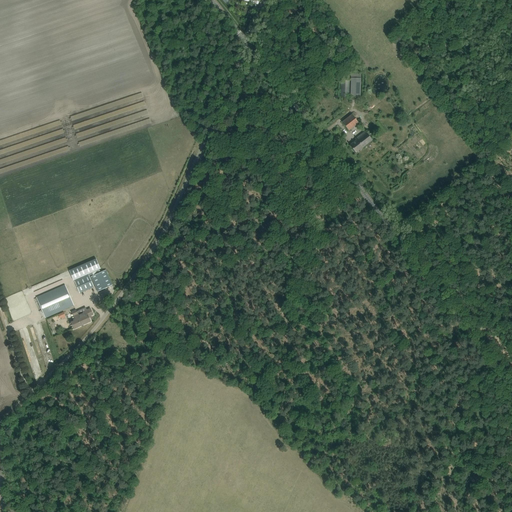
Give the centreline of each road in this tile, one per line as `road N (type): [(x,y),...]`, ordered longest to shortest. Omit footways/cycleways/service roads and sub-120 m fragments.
road 1 (tertiary): [(511,385),(244,43)]
road 2 (unclassified): [(30,394),(93,330),(148,256),(244,43)]
road 3 (track): [(405,30),(408,55),(511,193)]
road 4 (track): [(511,142),(399,239)]
